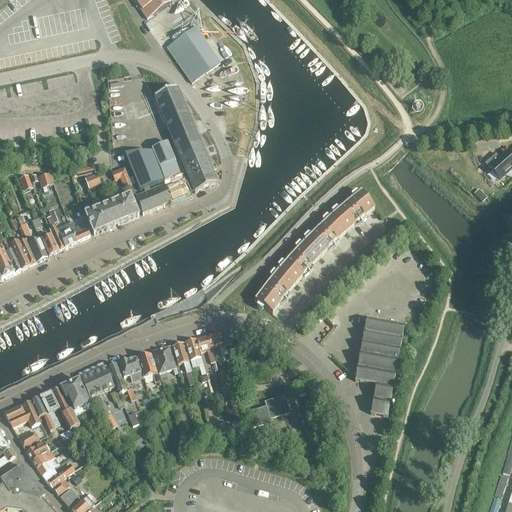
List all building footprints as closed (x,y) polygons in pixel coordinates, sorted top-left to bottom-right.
[(133,0),(148,21),(172,4),(168,0),(133,0)] [(168,50),(192,85),(220,65),(196,30),(168,50)] [(154,98),(194,195),(217,185),(177,89),(154,98)] [(419,105),(414,105),(411,108),(411,112),(414,114),(419,115),(422,112),(422,108),(419,105)] [(153,150),(165,180),(180,174),(168,144),(153,150)] [(163,183),(151,154),(125,156),(140,192),(145,190),(147,194),(154,191),(153,187),(163,183)] [(504,156),(496,163),(492,158),(484,165),(489,171),(490,170),(499,180),(511,168),(511,161),(506,155),(504,156)] [(94,171),(93,168),(87,169),(83,170),(81,170),(86,182),(93,179),(97,178),(94,171)] [(121,180),(128,177),(125,171),(112,176),(115,183),(121,180)] [(40,180),(43,190),(54,187),(51,177),(40,180)] [(93,179),(97,189),(102,186),(98,177),(97,178),(93,179)] [(121,180),(125,191),(132,188),(128,177),(121,180)] [(20,181),(24,193),(32,190),(28,178),(20,181)] [(89,192),(97,189),(93,179),(86,182),(89,192)] [(167,191),(173,204),(188,198),(182,183),(167,189),(168,190),(167,191)] [(168,190),(167,189),(166,189),(165,187),(154,191),(147,194),(136,199),(144,217),(146,216),(173,204),(167,191),(168,190)] [(346,206),(360,222),(374,211),(361,194),(346,206)] [(120,203),(129,223),(140,218),(131,198),(120,203)] [(107,232),(129,223),(120,203),(98,212),(107,232)] [(346,234),(360,222),(346,206),(331,218),(346,234)] [(81,220),(83,219),(80,210),(73,212),(76,220),(80,218),(81,220)] [(50,213),(55,227),(57,226),(56,224),(58,223),(53,211),(50,213)] [(42,212),(35,215),(39,223),(46,220),(42,212)] [(95,237),(107,232),(98,212),(87,217),(95,237)] [(66,251),(58,232),(55,227),(50,213),(49,213),(51,218),(47,220),(50,228),(51,228),(52,230),(50,231),(53,237),(60,254),(66,251)] [(332,247),(346,234),(331,218),(317,231),(332,247)] [(30,219),(25,221),(28,231),(33,230),(30,219)] [(21,229),(19,224),(18,224),(16,220),(11,223),(15,232),(21,229)] [(33,223),(37,231),(41,229),(38,221),(33,223)] [(21,229),(27,242),(38,265),(48,260),(40,242),(35,244),(32,238),(31,239),(23,222),(19,224),(21,229)] [(73,224),(70,225),(70,226),(79,245),(91,239),(85,224),(76,229),(73,224)] [(66,251),(79,245),(70,226),(58,232),(66,251)] [(319,260),(332,247),(317,231),(304,245),(319,260)] [(60,254),(53,237),(49,238),(47,234),(41,237),(43,241),(42,241),(50,260),(60,254)] [(8,239),(3,241),(9,253),(5,255),(15,276),(23,272),(11,247),(8,239)] [(23,272),(38,265),(27,242),(20,245),(19,243),(11,247),(23,272)] [(307,273),(319,260),(304,245),(291,258),(307,273)] [(0,284),(15,276),(5,255),(2,250),(0,250),(0,284)] [(295,287),(307,273),(291,258),(278,273),(295,287)] [(283,301),(295,287),(278,273),(266,287),(283,301)] [(272,316),(283,301),(266,287),(254,303),(272,316)] [(371,416),(388,419),(404,328),(366,321),(355,383),(376,387),(371,416)] [(212,352),(212,354),(214,353),(213,351),(219,349),(221,355),(222,358),(228,356),(226,347),(223,348),(219,335),(207,338),(211,352),(212,352)] [(215,364),(212,354),(212,352),(211,352),(207,338),(196,342),(199,355),(208,353),(212,365),(215,364)] [(199,355),(196,342),(196,341),(185,344),(193,370),(199,368),(202,377),(206,376),(199,355)] [(190,388),(195,386),(183,345),(172,348),(177,367),(184,365),(187,375),(186,375),(190,388)] [(175,376),(178,376),(170,349),(152,354),(158,375),(174,371),(175,376)] [(137,360),(143,380),(152,377),(155,385),(159,383),(151,356),(145,358),(144,357),(139,358),(139,360),(137,360)] [(144,381),(143,380),(137,360),(137,359),(119,364),(124,380),(130,378),(132,385),(144,381)] [(127,393),(127,392),(124,387),(121,381),(116,366),(108,369),(112,378),(116,386),(115,387),(118,392),(121,399),(123,398),(122,395),(127,393)] [(112,416),(109,418),(99,396),(114,389),(105,370),(81,381),(90,400),(110,432),(118,428),(112,416)] [(51,394),(60,411),(71,432),(80,427),(75,418),(92,411),(79,382),(51,394)] [(127,392),(127,393),(131,404),(136,402),(131,391),(127,392)] [(124,407),(121,399),(118,392),(112,394),(118,409),(124,407)] [(163,404),(168,403),(164,393),(160,395),(163,404)] [(54,413),(60,411),(51,394),(40,399),(47,416),(47,415),(51,422),(57,420),(54,413)] [(246,415),(251,431),(272,424),(270,419),(290,413),(285,397),(264,403),(266,409),(246,415)] [(55,430),(51,422),(47,415),(47,416),(40,399),(31,404),(38,420),(44,417),(47,425),(50,432),(55,430)] [(41,425),(38,420),(31,404),(17,409),(21,417),(24,424),(29,422),(32,429),(41,425)] [(12,430),(24,424),(21,417),(17,409),(5,415),(4,416),(8,422),(12,430)] [(128,417),(132,429),(139,427),(134,415),(128,417)] [(237,421),(230,423),(232,431),(239,429),(237,421)] [(228,424),(222,425),(224,435),(230,433),(228,424)] [(20,442),(24,450),(39,442),(34,434),(20,442)] [(0,446),(5,453),(2,454),(9,463),(15,458),(0,435),(0,446)] [(32,463),(47,456),(49,454),(44,444),(26,454),(32,463)] [(47,456),(32,463),(37,470),(51,462),(47,456)] [(42,478),(54,470),(60,467),(55,460),(51,462),(37,470),(42,478)] [(57,476),(47,484),(52,490),(64,481),(67,479),(74,473),(71,468),(70,466),(68,468),(62,473),(62,472),(57,476)] [(0,511),(54,511),(43,500),(44,498),(21,468),(0,481),(0,482),(2,485),(0,486),(0,511)] [(47,484),(57,476),(54,470),(42,478),(45,482),(47,484)] [(71,480),(76,487),(82,483),(76,476),(71,480)] [(64,481),(52,490),(58,498),(70,488),(64,481)] [(117,492),(123,499),(127,496),(122,489),(117,492)] [(134,498),(138,493),(133,489),(129,494),(134,498)] [(89,496),(82,503),(71,491),(60,500),(70,511),(89,511),(94,508),(90,503),(93,500),(89,496)] [(125,501),(130,507),(134,503),(130,497),(125,501)]
